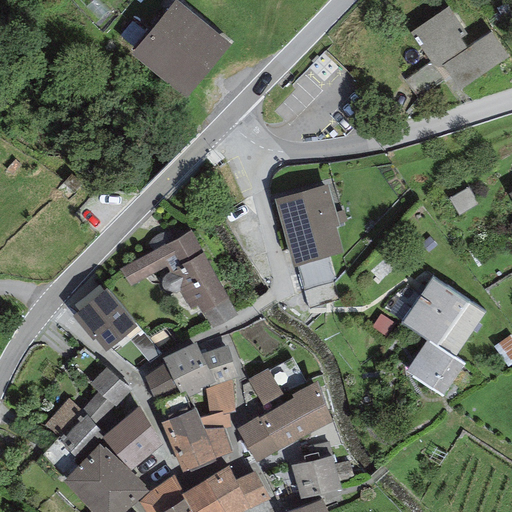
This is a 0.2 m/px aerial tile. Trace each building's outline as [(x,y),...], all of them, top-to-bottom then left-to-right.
[(176,0),(175,0),(132,54),(186,98),(231,44),(176,0)] [(448,7),(410,33),(433,66),(443,67),(460,90),(508,57),(491,32),(467,48),(460,38),(467,35),(448,7)] [(328,184),(274,199),(294,267),(343,253),(336,227),(340,226),(328,184)] [(190,230),(120,269),(130,287),(166,266),(170,273),(167,274),(164,275),(162,278),(161,281),(161,284),(163,287),(165,290),(167,291),(170,292),(173,292),(176,291),(179,289),(191,310),(198,306),(203,314),(204,313),(229,299),(190,230)] [(431,276),(400,322),(427,340),(454,358),(485,311),(431,276)] [(107,288),(72,315),(92,341),(94,339),(105,353),(138,327),(107,288)] [(204,313),(212,329),(237,314),(229,299),(204,313)] [(454,358),(427,340),(406,372),(443,396),(464,365),(454,358)] [(196,342),(163,357),(166,363),(180,393),(185,391),(188,397),(189,396),(201,391),(200,388),(204,386),(215,381),(202,355),(196,342)] [(227,345),(202,355),(215,381),(204,386),(206,390),(232,379),(238,377),(227,345)] [(132,392),(83,347),(68,364),(97,391),(81,408),(87,415),(98,428),(132,392)] [(268,368),(248,379),(262,404),(305,379),(292,356),(269,370),(268,368)] [(180,393),(166,363),(144,377),(154,402),(159,400),(180,393)] [(201,391),(189,396),(193,409),(195,408),(204,428),(224,427),(225,430),(231,428),(229,412),(235,412),(232,379),(206,390),(201,391)] [(332,421),(317,381),(292,395),(293,398),(259,417),(259,415),(237,428),(256,462),(332,421)] [(180,393),(159,400),(166,420),(190,410),(188,397),(185,391),(180,393)] [(68,398),(44,425),(62,441),(87,415),(81,408),(68,398)] [(99,438),(102,442),(130,472),(162,446),(139,406),(104,434),(99,438)] [(166,420),(161,423),(184,479),(234,458),(225,430),(224,427),(204,428),(195,408),(193,409),(190,410),(166,420)] [(98,428),(87,415),(62,441),(60,444),(80,463),(102,442),(99,438),(104,434),(98,428)] [(130,472),(102,442),(80,463),(62,480),(91,511),(124,511),(148,490),(130,472)] [(331,455),(291,466),(300,500),(340,489),(331,455)] [(227,467),(206,478),(207,479),(225,511),(243,511),(250,508),(235,480),(227,467)] [(254,471),(235,480),(250,508),(269,498),(254,471)] [(146,511),(161,511),(180,501),(177,496),(184,492),(174,475),(150,491),(139,502),(146,511)] [(177,496),(180,501),(184,499),(192,511),(225,511),(207,479),(184,492),(177,496)] [(328,511),(322,498),(286,511),(328,511)] [(192,511),(184,499),(180,501),(161,511),(192,511)]
